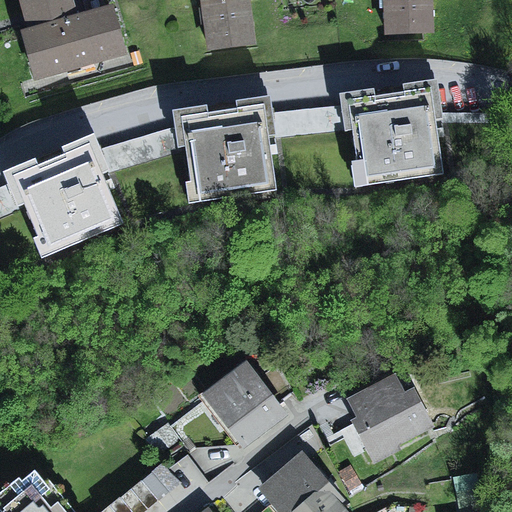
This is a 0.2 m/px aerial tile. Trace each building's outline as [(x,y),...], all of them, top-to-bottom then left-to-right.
[(69,0),(15,0),(25,33),(75,18),(69,0)] [(180,0),(181,1),(189,0),(198,0),(207,53),(259,45),(252,0),(180,0)] [(384,0),(386,38),(434,37),(432,0),(384,0)] [(113,10),(20,38),(33,80),(125,53),(113,10)] [(438,81),(342,95),(355,183),(451,168),(438,81)] [(269,99),(173,117),(190,204),(285,187),(269,99)] [(88,140),(6,177),(41,255),(123,218),(88,140)] [(243,452),(285,419),(245,367),(204,398),(243,452)] [(403,374),(350,401),(382,463),(435,436),(403,374)] [(346,511),(302,460),(265,491),(282,511),(346,511)] [(164,461),(144,479),(160,496),(179,478),(164,461)] [(58,511),(34,481),(0,508),(0,511),(58,511)]
